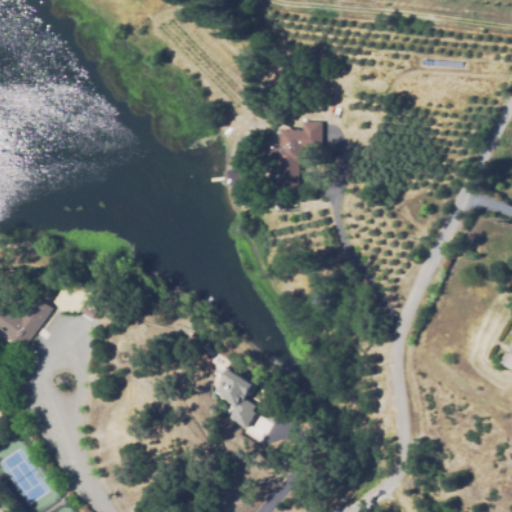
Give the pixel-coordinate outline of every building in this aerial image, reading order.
[(297,192),(279,192),(279,164),(266,164),(267,145),(279,145),(280,130),(302,130),(302,122),(321,122),(320,152),(308,152),(308,165),(298,165),(297,192)] [(25,349),(8,337),(10,335),(0,327),(0,310),(18,323),(36,297),(53,309),(25,349)] [(96,310),(90,318),(78,311),(84,302),(96,310)] [(511,368),(500,362),(511,341),(511,368)] [(248,382),(239,398),(252,406),(249,411),(253,413),(243,430),(226,420),(233,408),(214,396),(223,380),(216,376),(221,366),(248,382)]
